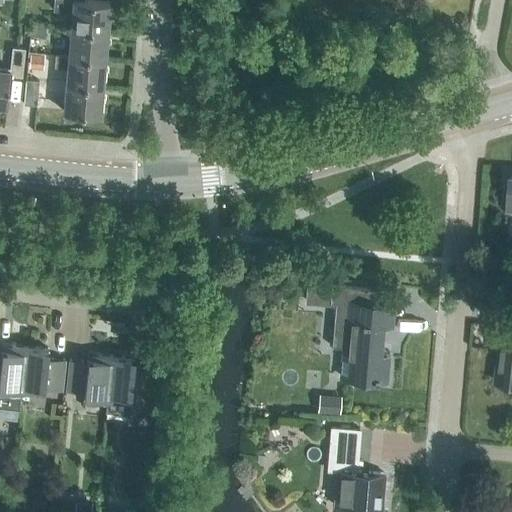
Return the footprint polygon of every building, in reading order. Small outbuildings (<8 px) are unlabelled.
[(92,0),(54,0),(54,9),(72,11),(71,27),(108,30),(110,2),(92,0)] [(44,35),(45,24),(30,22),(29,34),(44,35)] [(105,58),(108,30),(71,27),(68,54),(105,58)] [(10,68),(0,67),(0,104),(6,105),(9,74),(22,76),(25,47),(12,46),(10,68)] [(42,63),(43,52),(28,51),(27,62),(42,63)] [(103,86),(105,58),(68,54),(66,82),(103,86)] [(36,104),(38,80),(26,78),(23,103),(36,104)] [(100,114),(103,86),(66,82),(64,111),(100,114)] [(352,381),(371,382),(371,383),(386,384),(388,357),(381,357),(384,323),(382,323),(384,305),(385,289),(331,284),(331,282),(307,280),(305,300),(335,302),(331,346),(343,347),(340,378),(352,379),(352,381)] [(502,297),(492,296),(490,308),(501,309),(502,297)] [(511,336),(499,335),(494,381),(511,382),(511,336)] [(20,391),(25,345),(2,343),(1,352),(0,351),(0,406),(18,408),(20,391)] [(65,359),(47,357),(48,348),(25,345),(20,391),(43,393),(44,388),(61,389),(65,359)] [(106,400),(111,354),(88,352),(87,361),(69,359),(66,390),(84,392),(83,398),(106,400)] [(151,367),(133,366),(134,357),(111,354),(106,400),(128,402),(126,421),(145,423),(151,367)] [(317,408),(339,410),(340,395),(318,393),(317,408)] [(385,511),(385,509),(381,509),(384,473),(356,471),(360,430),(331,427),(328,469),(338,470),(335,506),(354,508),(353,511),(385,511)] [(15,511),(44,511),(46,500),(17,497),(15,511)] [(0,502),(0,511),(7,511),(9,504),(0,502)] [(92,511),(93,503),(76,502),(75,511),(92,511)]
